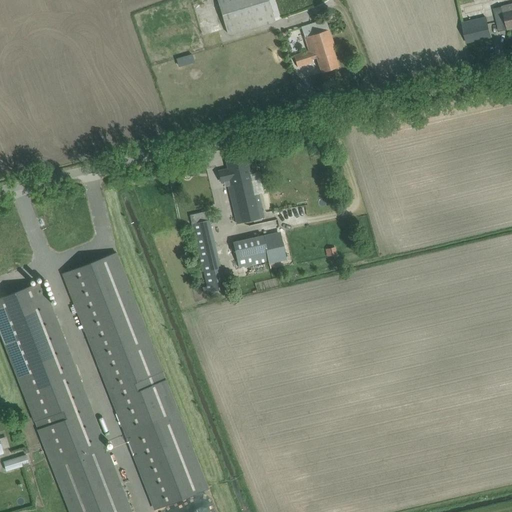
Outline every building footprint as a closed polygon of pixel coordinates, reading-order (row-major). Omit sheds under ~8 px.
[(216,0),(227,33),(231,35),(274,22),(267,0),(216,0)] [(511,28),(511,4),(494,8),(499,31),(511,28)] [(462,23),(465,33),(467,43),(490,37),(486,17),(462,23)] [(293,56),(297,67),(313,62),(312,59),(317,58),(322,73),(338,67),(334,52),(336,52),(326,20),(301,27),(309,51),(293,56)] [(192,55),(177,59),(179,66),(194,62),(192,55)] [(228,170),(218,172),(220,182),(227,180),(237,224),(264,217),(258,194),(254,194),(246,158),(226,162),(228,170)] [(192,223),(208,293),(225,289),(209,219),(192,223)] [(262,235),(233,242),(238,267),(268,260),(263,237),(262,235)] [(162,371),(116,253),(63,274),(155,509),(208,488),(166,380),(165,380),(162,371)] [(0,298),(0,333),(34,421),(35,421),(38,429),(37,430),(69,511),(130,511),(41,282),(0,298)] [(23,466),(20,458),(4,462),(7,471),(23,466)]
